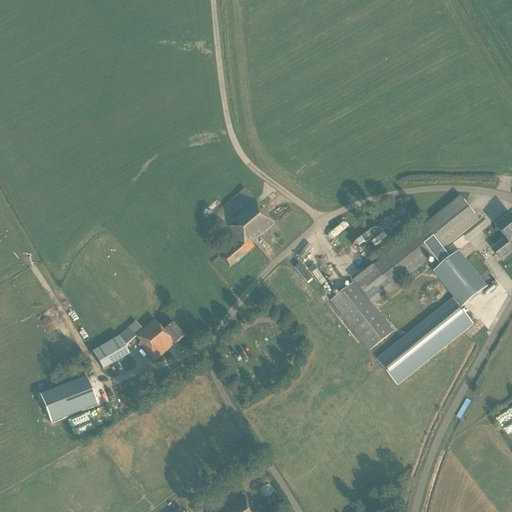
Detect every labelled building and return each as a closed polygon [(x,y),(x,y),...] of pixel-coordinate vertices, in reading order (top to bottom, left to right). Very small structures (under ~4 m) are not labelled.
[(324,200),(328,197),(317,183),(313,186),(324,200)] [(275,224),(244,188),(214,214),(242,248),(240,249),(237,246),(222,259),(229,268),(245,255),(254,247),(252,244),(275,224)] [(371,307),(432,258),(441,269),(431,278),(450,301),(486,270),(472,254),(471,256),(466,249),(451,262),(442,251),(480,221),(461,197),(353,283),(354,285),(331,303),(369,352),(392,334),(371,307)] [(511,250),(511,220),(509,216),(495,227),(504,239),(491,250),(500,260),(511,250)] [(186,261),(188,266),(183,268),(186,276),(198,272),(193,258),(186,261)] [(313,277),(321,287),(326,283),(318,273),(313,277)] [(476,281),(491,300),(500,293),(485,274),(476,281)] [(285,284),(324,338),(335,330),(296,276),(285,284)] [(480,295),(475,299),(481,308),(487,304),(480,295)] [(474,325),(453,299),(376,360),(398,386),(474,325)] [(154,363),(183,338),(172,325),(162,333),(153,322),(142,331),(135,323),(117,338),(118,338),(92,353),(103,371),(129,356),(124,347),(125,346),(125,347),(135,338),(139,344),(138,345),(154,363)] [(248,360),(243,352),(239,355),(244,362),(248,360)] [(443,375),(444,378),(452,376),(449,365),(436,368),(438,376),(443,375)] [(98,406),(87,377),(39,396),(51,424),(98,406)] [(437,399),(428,418),(434,420),(443,401),(437,399)] [(502,435),(511,430),(511,408),(493,419),(502,435)] [(254,511),(243,496),(226,508),(223,505),(213,511),(254,511)]
